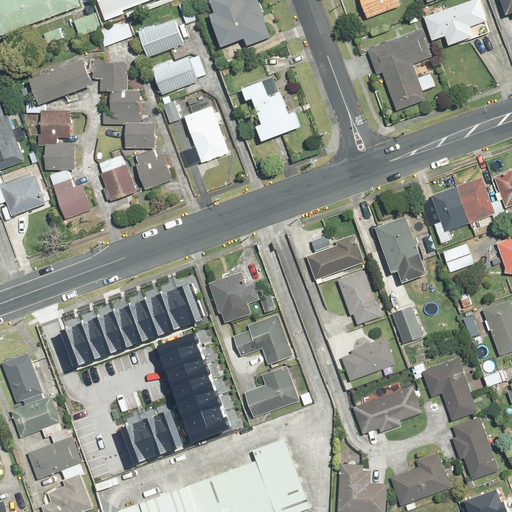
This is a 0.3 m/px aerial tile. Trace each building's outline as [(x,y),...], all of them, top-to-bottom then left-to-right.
[(0,0),(0,34),(80,9),(76,0),(0,0)] [(97,0),(103,15),(144,0),(97,0)] [(249,0),(244,2),(243,0),(208,0),(213,13),(208,14),(219,47),(243,38),(245,45),(269,37),(256,0),(249,0)] [(359,0),(366,17),(400,5),(397,0),(359,0)] [(479,0),(468,0),(423,16),(431,39),(444,35),(448,46),(491,31),(479,0)] [(511,0),(499,0),(504,14),(511,11),(511,0)] [(93,13),(74,20),(79,31),(98,23),(93,13)] [(172,48),(184,44),(176,19),(137,31),(145,57),(172,48)] [(60,27),(43,34),(47,44),(64,38),(60,27)] [(422,93),(435,88),(425,60),(431,58),(422,30),(368,49),(376,73),(381,71),(395,112),(425,102),(422,93)] [(172,48),(176,61),(195,55),(191,42),(184,44),(172,48)] [(305,49),(287,57),(292,71),(311,62),(305,49)] [(152,68),(161,94),(197,83),(195,77),(205,73),(199,53),(195,55),(176,61),(152,68)] [(256,66),(258,73),(267,70),(269,76),(288,69),(284,56),(256,66)] [(83,58),(28,79),(37,104),(92,83),(83,58)] [(104,77),(103,87),(112,87),(129,88),(130,60),(97,59),(96,77),(104,77)] [(273,76),(241,88),(246,100),(250,98),(260,124),(255,126),(260,141),(299,126),(293,111),(287,113),(273,76)] [(103,113),(102,123),(125,124),(125,121),(142,122),(143,90),(126,89),(109,89),(108,113),(103,113)] [(0,169),(23,162),(0,91),(0,169)] [(181,118),(175,100),(164,104),(170,122),(181,118)] [(214,113),(211,106),(184,116),(201,162),(228,152),(218,124),(224,122),(220,110),(214,113)] [(71,112),(41,110),(40,134),(38,134),(37,141),(45,142),(57,143),(57,136),(70,137),(71,112)] [(142,122),(125,121),(125,124),(124,147),(154,148),(155,122),(142,122)] [(57,143),(45,142),(44,169),(72,170),(74,144),(70,143),(57,143)] [(137,163),(135,164),(145,188),(172,176),(163,153),(157,155),(154,148),(135,156),(137,163)] [(122,155),(97,164),(106,188),(103,190),(107,201),(135,191),(122,155)] [(34,164),(0,174),(0,202),(6,201),(10,214),(46,204),(34,164)] [(72,186),(66,170),(50,176),(64,218),(91,209),(82,183),(72,186)] [(493,179),(504,208),(511,205),(511,170),(494,177),(495,179),(493,179)] [(481,176),(430,195),(444,233),(495,214),(481,176)] [(405,216),(374,227),(390,272),(396,270),(400,283),(425,274),(405,216)] [(305,256),(314,280),(364,262),(354,234),(335,241),(336,245),(305,256)] [(328,235),(312,241),(316,251),(332,245),(328,235)] [(511,236),(495,242),(504,267),(504,273),(511,273),(511,236)] [(467,243),(442,252),(450,272),(475,263),(467,243)] [(364,270),(337,280),(350,315),(353,314),(357,325),(381,316),(364,270)] [(241,272),(208,283),(218,314),(220,313),(224,323),(251,314),(248,303),(259,299),(254,283),(246,286),(241,272)] [(193,280),(68,325),(81,361),(206,316),(193,280)] [(469,289),(457,294),(463,310),(475,305),(469,289)] [(275,309),(270,295),(260,299),(265,312),(275,309)] [(511,305),(510,299),(481,309),(499,356),(511,350),(511,305)] [(411,306),(392,313),(404,344),(423,337),(411,306)] [(278,314),(248,325),(250,330),(233,336),(240,356),(261,349),(267,365),(292,356),(278,314)] [(198,328),(162,341),(198,438),(233,425),(198,328)] [(150,349),(152,354),(165,350),(160,336),(147,340),(150,349)] [(340,357),(350,381),(395,364),(385,338),(351,351),(352,353),(340,357)] [(28,353),(1,363),(16,402),(43,392),(28,353)] [(458,358),(421,371),(431,397),(441,394),(451,422),(477,412),(458,358)] [(244,392),(253,418),(300,401),(287,365),(261,374),(265,385),(244,392)] [(384,379),(387,387),(403,381),(401,373),(384,379)] [(171,374),(149,382),(157,403),(179,395),(171,374)] [(412,385),(352,407),(362,434),(378,429),(379,432),(401,424),(400,421),(422,413),(412,385)] [(309,390),(300,395),(305,406),(314,402),(309,390)] [(50,396),(11,410),(21,437),(60,422),(50,396)] [(175,405),(127,422),(140,457),(188,440),(175,405)] [(499,470),(480,416),(452,426),(456,436),(451,438),(459,460),(464,459),(472,480),(499,470)] [(72,436),(28,452),(38,479),(82,463),(72,436)] [(390,478),(400,506),(451,487),(438,452),(416,460),(419,467),(390,478)] [(309,511),(289,454),(190,488),(198,511),(309,511)] [(340,463),(337,511),(348,511),(385,511),(387,484),(370,482),(370,471),(363,471),(363,465),(340,463)] [(41,506),(43,511),(81,511),(92,508),(79,474),(62,480),(64,486),(47,493),(51,502),(41,506)] [(118,477),(94,485),(98,497),(122,488),(118,477)] [(468,494),(474,511),(500,511),(509,509),(505,496),(503,496),(499,484),(468,494)] [(198,511),(190,488),(120,511),(198,511)] [(456,511),(451,497),(435,503),(438,511),(456,511)]
